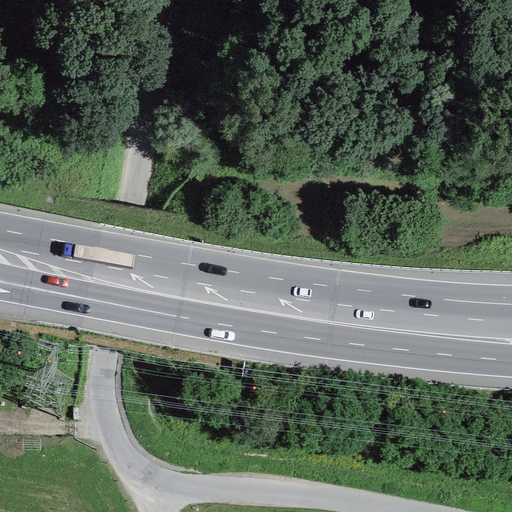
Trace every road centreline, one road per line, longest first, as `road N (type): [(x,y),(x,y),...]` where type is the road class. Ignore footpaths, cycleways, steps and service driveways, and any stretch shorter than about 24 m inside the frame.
road 1 (unclassified): [(167,0),(102,349),(103,409),(114,440),(154,476),(409,511)]
road 2 (trunk): [(0,272),(311,339)]
road 3 (motorway): [(0,290),(175,326),(311,339)]
road 4 (trunk): [(270,278),(0,230)]
road 5 (trunk): [(511,320),(270,278)]
road 6 (motorway): [(511,296),(270,278)]
road 7 (trunk): [(311,339),(511,361)]
